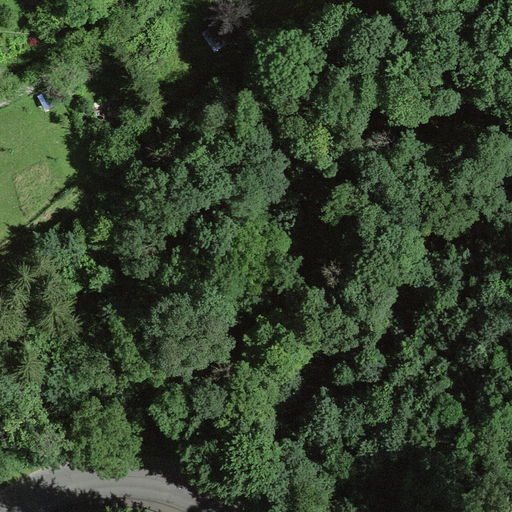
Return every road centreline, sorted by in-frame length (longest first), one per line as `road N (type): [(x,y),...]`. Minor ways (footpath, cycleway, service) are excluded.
road 1 (residential): [(15,511),(70,485),(110,479),(176,484),(241,511)]
road 2 (track): [(150,0),(117,28),(0,82)]
